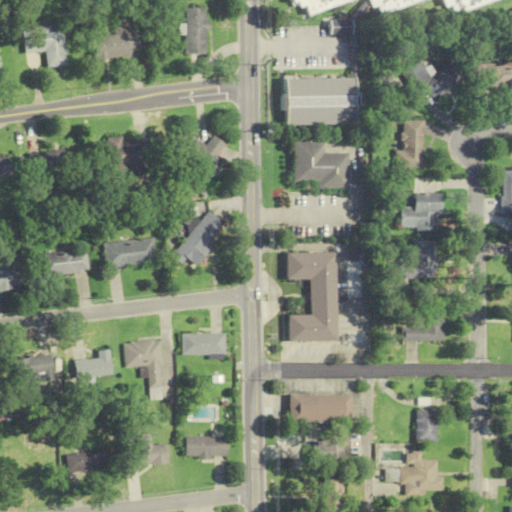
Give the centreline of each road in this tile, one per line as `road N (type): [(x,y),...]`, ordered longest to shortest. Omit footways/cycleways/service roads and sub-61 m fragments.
road 1 (secondary): [(248,0),(256,511)]
road 2 (residential): [(475,128),(478,511)]
road 3 (residential): [(511,369),(254,370)]
road 4 (residential): [(253,290),(0,323)]
road 5 (tertiary): [(251,86),(0,117)]
road 6 (residential): [(256,492),(91,511)]
